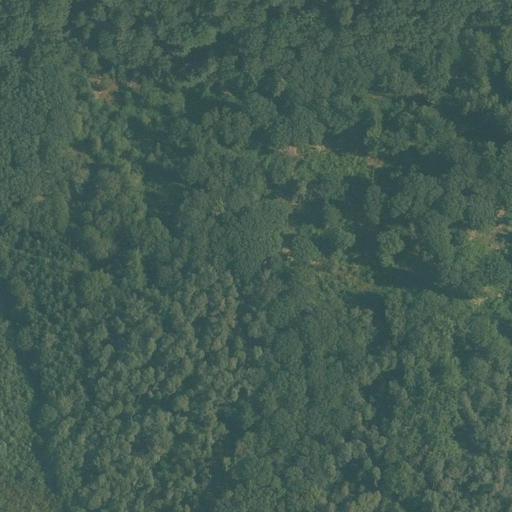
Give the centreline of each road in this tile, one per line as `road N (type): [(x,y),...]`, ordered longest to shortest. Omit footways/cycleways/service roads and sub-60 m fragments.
road 1 (track): [(0,23),(175,70),(159,201),(183,210),(178,317),(122,511)]
road 2 (track): [(511,174),(175,70)]
road 3 (track): [(180,269),(288,297),(231,477),(249,488),(240,511)]
